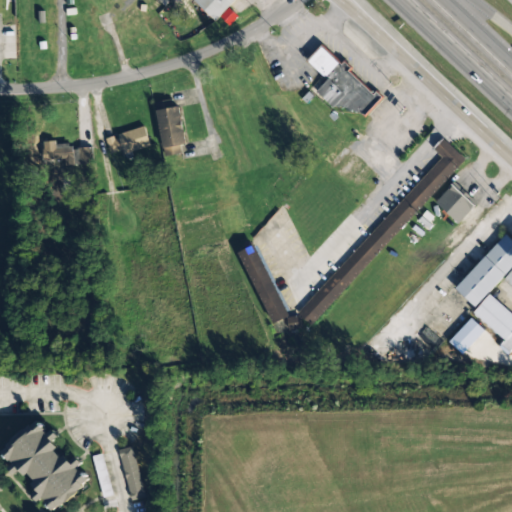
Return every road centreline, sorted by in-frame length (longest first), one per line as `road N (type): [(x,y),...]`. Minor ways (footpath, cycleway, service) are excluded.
road 1 (residential): [(288,0),(158,67),(96,82),(0,88)]
road 2 (secondary): [(348,0),(511,154)]
road 3 (residential): [(124,511),(88,398),(0,398)]
road 4 (motorway): [(399,0),(511,108)]
